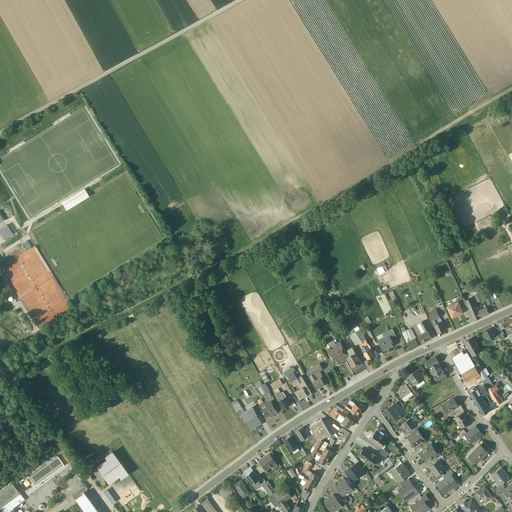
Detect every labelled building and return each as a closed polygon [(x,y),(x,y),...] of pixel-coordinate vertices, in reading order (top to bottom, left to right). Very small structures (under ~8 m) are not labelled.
[(67,211),(88,198),(84,191),(63,204),(67,211)] [(0,230),(0,234),(4,240),(13,234),(7,226),(0,230)] [(27,250),(32,248),(28,241),(23,244),(27,250)] [(0,283),(0,291),(4,298),(12,293),(4,281),(0,283)] [(463,298),(457,301),(457,303),(458,303),(461,309),(467,307),(463,298)] [(469,300),(465,302),(467,307),(468,308),(474,305),(473,303),(471,305),(469,300)] [(458,303),(447,308),(452,318),(463,313),(458,303)] [(469,311),(474,321),(480,318),(477,313),(476,309),(469,311)] [(436,311),(429,314),(432,321),(436,320),(439,318),(436,311)] [(511,316),(501,322),(503,327),(511,324),(511,323),(511,316)] [(428,332),(423,322),(420,324),(425,333),(427,332),(428,332)] [(434,326),(437,334),(445,331),(441,323),(438,324),(434,326)] [(491,329),(483,333),(487,341),(488,344),(493,342),(492,339),(497,337),(495,334),(494,335),(491,329)] [(391,330),(386,333),(389,339),(390,339),(395,336),(391,330)] [(352,335),(357,345),(358,345),(365,340),(359,331),(355,333),(352,335)] [(410,341),(405,332),(401,333),(406,344),(410,341)] [(428,332),(427,332),(425,333),(421,335),(425,342),(431,339),(428,332)] [(389,339),(386,333),(382,335),(384,338),(378,341),(383,351),(393,346),(390,339),(389,339)] [(352,335),(349,337),(355,347),(357,345),(352,335)] [(417,337),(414,339),(415,339),(419,346),(425,342),(421,335),(417,337)] [(480,352),(474,342),(473,342),(471,339),(464,343),(470,352),(471,351),(473,356),(480,352)] [(365,340),(358,345),(361,349),(363,348),(368,345),(365,340)] [(410,341),(406,344),(410,351),(416,347),(412,340),(410,341)] [(355,353),(350,356),(348,353),(348,354),(346,355),(340,345),(336,347),(336,346),(330,349),(333,355),(330,357),(335,365),(347,359),(352,368),(360,363),(355,353)] [(352,348),(346,351),(348,354),(348,353),(350,356),(355,353),(352,348)] [(366,352),(363,353),(367,361),(374,356),(370,349),(366,352)] [(470,352),(467,354),(472,362),(476,360),(473,356),(471,351),(470,352)] [(461,375),(474,366),(472,362),(467,354),(467,353),(464,355),(462,352),(451,359),(461,375)] [(435,358),(426,363),(429,369),(438,364),(435,358)] [(319,365),(306,373),(309,378),(310,378),(314,376),(319,373),(322,371),(319,365)] [(431,371),(430,371),(433,377),(434,376),(442,372),(442,371),(439,366),(431,371)] [(474,366),(461,375),(465,383),(474,378),(479,375),(478,373),(474,366)] [(293,369),(283,374),(285,377),(287,376),(293,372),(294,371),(293,369)] [(442,372),(434,376),(437,382),(438,381),(445,377),(446,377),(443,371),(442,371),(442,372)] [(483,371),(478,373),(479,375),(481,378),(483,381),(487,378),(483,371)] [(293,372),(287,376),(291,383),(297,380),(293,372)] [(422,381),(416,372),(409,378),(410,378),(415,385),(415,386),(422,381)] [(319,373),(314,376),(317,381),(320,379),(321,379),(322,378),(319,373)] [(306,386),(301,377),(297,380),(291,383),(294,388),(297,385),(300,390),(306,386)] [(415,385),(410,378),(406,381),(409,385),(411,388),(415,385)] [(313,383),(312,383),(316,390),(324,385),(321,379),(320,379),(317,381),(313,383)] [(279,381),(270,386),(273,391),(282,386),(279,381)] [(264,384),(257,388),(261,396),(269,391),(264,384)] [(484,385),(475,390),(479,396),(487,391),(487,390),(484,385)] [(489,389),(487,390),(487,391),(490,396),(497,393),(496,392),(498,390),(495,385),(489,389)] [(312,395),(306,386),(300,390),(294,393),(299,401),(304,398),(303,397),(306,395),(307,398),(312,395)] [(406,386),(396,393),(401,400),(411,393),(407,387),(406,386)] [(479,396),(475,390),(469,393),(476,405),(483,402),(479,396)] [(502,402),(497,393),(490,396),(494,402),(496,406),(502,402)] [(281,395),(276,398),(278,402),(285,398),(283,394),(281,395)] [(285,398),(278,402),(283,410),(290,406),(285,398)] [(453,399),(442,406),(447,414),(454,409),(458,407),(453,399)] [(483,402),(476,405),(483,416),(489,412),(484,404),(483,402)] [(488,402),(484,404),(489,412),(492,409),(490,405),(488,402)] [(274,408),(271,403),(270,403),(261,408),(261,409),(264,413),(263,413),(264,415),(265,414),(267,417),(272,415),(272,416),(273,416),(276,414),(277,413),(276,411),(276,410),(275,408),(274,408)] [(239,404),(233,407),(236,413),(242,410),(239,404)] [(399,408),(396,404),(385,412),(392,422),(403,414),(399,408)] [(352,408),(350,411),(357,417),(362,410),(355,405),(352,408)] [(458,407),(454,409),(457,414),(463,410),(460,405),(458,407)] [(341,413),(334,408),(329,415),(336,419),(338,416),(343,420),(346,416),(341,413)] [(261,425),(253,410),(242,416),(251,431),(261,425)] [(459,416),(455,419),(457,423),(459,422),(462,427),(469,423),(464,414),(459,416)] [(346,416),(343,420),(341,423),(348,428),(353,421),(346,416)] [(416,427),(410,419),(402,425),(407,433),(413,428),(416,427)] [(314,424),(309,427),(314,435),(314,437),(317,440),(318,438),(320,440),(320,437),(325,434),(328,432),(321,420),(316,423),(314,424)] [(467,434),(465,436),(468,440),(470,439),(473,442),(482,435),(475,427),(467,434)] [(302,428),(296,432),(301,441),(307,437),(305,433),(304,430),(302,428)] [(386,440),(376,433),(370,441),(380,448),(386,440)] [(415,438),(410,441),(416,449),(423,443),(419,436),(418,436),(415,438)] [(290,438),(288,440),(288,439),(284,441),(291,452),(298,448),(296,445),(292,437),(291,437),(290,438)] [(316,447),(315,449),(318,451),(322,445),(323,442),(320,440),(316,447)] [(490,449),(483,442),(480,445),(487,452),(490,449)] [(480,445),(475,450),(482,458),(487,452),(480,445)] [(427,448),(419,454),(426,463),(434,457),(437,455),(434,451),(434,450),(434,451),(430,446),(427,448)] [(325,449),(325,448),(323,452),(322,455),(329,459),(332,452),(325,449)] [(380,460),(367,451),(366,452),(363,450),(359,456),(365,461),(365,462),(372,467),(375,462),(378,464),(380,460)] [(388,454),(383,450),(380,454),(385,458),(388,454)] [(482,458),(475,450),(469,456),(476,463),(477,463),(482,458)] [(119,462),(112,453),(106,458),(108,461),(97,468),(108,483),(119,476),(121,478),(127,474),(121,464),(120,465),(119,463),(119,462)] [(269,455),(259,461),(261,465),(265,470),(275,464),(269,455)] [(329,459),(322,455),(320,458),(318,462),(325,466),(329,459)] [(476,463),(469,456),(466,459),(473,465),(476,463)] [(57,457),(28,477),(35,487),(64,466),(57,457)] [(439,461),(430,468),(433,472),(436,477),(442,473),(441,471),(444,469),(439,461)] [(364,473),(358,463),(355,465),(362,475),(364,473)] [(402,464),(390,473),(397,483),(398,482),(403,479),(408,475),(404,469),(405,469),(402,464)] [(261,465),(255,469),(259,475),(265,470),(261,465)] [(362,475),(355,465),(344,473),(351,483),(362,475)] [(296,475),(291,468),(287,471),(292,478),(296,475)] [(509,479),(501,469),(492,476),(497,482),(498,481),(501,484),(499,486),(503,484),(509,479)] [(259,480),(252,471),(245,476),(248,479),(252,485),(254,487),(259,484),(259,483),(258,481),(259,480)] [(444,476),(443,477),(444,480),(450,475),(450,476),(453,474),(451,471),(444,476)] [(318,477),(311,473),(309,477),(308,480),(315,484),(318,477)] [(450,476),(450,475),(444,480),(438,484),(440,488),(444,494),(456,486),(452,480),(453,480),(450,476)] [(250,494),(241,480),(234,485),(239,491),(238,492),(240,496),(241,495),(243,498),(250,494)] [(315,484),(308,480),(306,482),(304,486),(311,490),(315,484)] [(349,487),(344,480),(340,483),(347,493),(351,490),(349,487)] [(12,482),(0,490),(0,507),(3,511),(8,511),(25,499),(20,493),(20,492),(19,490),(19,491),(12,482)] [(265,483),(264,482),(261,485),(266,491),(269,489),(267,486),(265,483)] [(418,494),(410,482),(402,487),(400,489),(403,494),(401,494),(406,502),(418,494)] [(347,493),(340,483),(335,487),(340,493),(342,496),(347,493)] [(511,484),(503,492),(507,497),(510,495),(511,498),(511,484)] [(232,494),(226,486),(218,493),(224,500),(232,494)] [(492,498),(485,487),(479,491),(478,491),(474,493),(475,495),(480,501),(482,498),(485,503),(492,498)] [(103,493),(112,505),(116,502),(107,490),(103,493)] [(286,490),(276,497),(280,504),(281,504),(285,502),(291,497),(286,490)] [(309,493),(303,490),(300,495),(306,498),(309,493)] [(56,511),(62,511),(77,502),(84,511),(98,511),(84,492),(75,499),(57,511),(56,511)] [(276,497),(273,494),(268,498),(275,507),(280,504),(276,497)] [(339,503),(334,496),(329,499),(336,509),(341,506),(339,503)] [(429,502),(425,496),(421,498),(422,500),(426,504),(429,502)] [(217,511),(208,499),(201,504),(202,505),(206,511),(217,511)] [(336,509),(329,499),(324,503),(329,510),(331,511),(332,511),(336,509)] [(422,500),(415,504),(416,506),(413,508),(415,511),(413,511),(425,511),(429,509),(426,504),(422,500)] [(462,506),(462,507),(465,511),(480,511),(472,500),(467,504),(466,503),(465,502),(464,502),(463,503),(462,504),(462,505),(462,506)] [(244,511),(237,502),(230,508),(232,511),(244,511)] [(285,502),(281,504),(286,511),(292,511),(285,502)]
